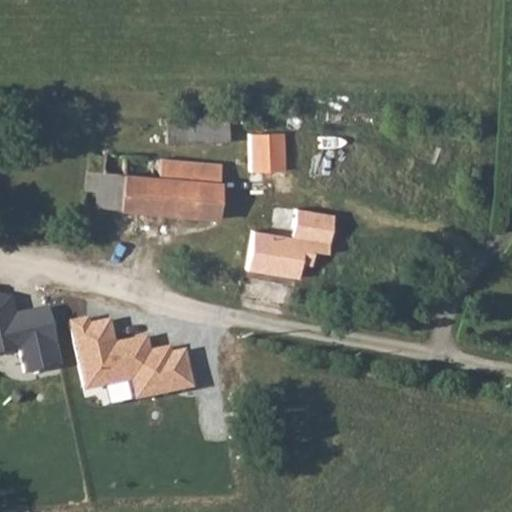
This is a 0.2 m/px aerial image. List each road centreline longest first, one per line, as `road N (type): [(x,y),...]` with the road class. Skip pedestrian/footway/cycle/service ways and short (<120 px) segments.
road 1 (unclassified): [(127,290),(511,367)]
road 2 (track): [(0,258),(127,290)]
